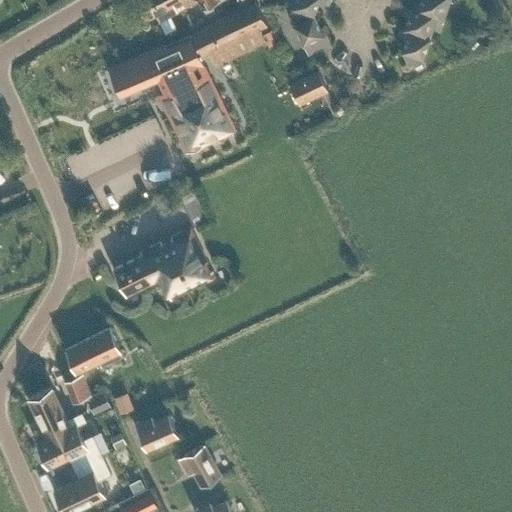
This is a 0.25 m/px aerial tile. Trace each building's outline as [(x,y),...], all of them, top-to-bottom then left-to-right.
[(198,0),(202,9),(220,0),(138,0),(146,15),(155,10),(159,20),(198,0)] [(188,31),(156,47),(168,72),(173,70),(179,83),(183,81),(185,84),(191,81),(190,78),(208,70),(201,56),(267,24),(255,0),(250,0),(188,31)] [(288,0),(288,3),(299,7),(313,12),(317,0),(318,0),(323,2),(329,3),(329,0),(288,0)] [(406,0),(406,3),(437,14),(443,16),(449,0),(406,0)] [(404,26),(430,35),(437,14),(406,3),(403,11),(409,13),(404,26)] [(313,12),(299,7),(294,22),(303,42),(328,30),(325,22),(319,25),(313,12)] [(423,56),(430,35),(404,26),(401,34),(406,36),(402,49),(409,63),(423,56)] [(270,46),(281,40),(275,27),(263,33),(270,46)] [(179,83),(159,93),(187,150),(236,127),(208,70),(190,78),(191,81),(185,84),(183,81),(179,83)] [(317,70),(290,82),(299,102),(326,89),(317,70)] [(163,281),(171,296),(215,275),(212,269),(210,271),(205,261),(208,260),(191,225),(171,235),(173,238),(163,243),(161,240),(140,250),(142,254),(114,267),(126,293),(155,279),(157,284),(163,281)] [(110,327),(67,347),(77,369),(100,358),(102,362),(122,353),(110,327)] [(86,396),(78,374),(64,379),(73,401),(86,396)] [(53,385),(29,396),(48,436),(48,437),(78,423),(87,419),(83,410),(68,417),(53,385)] [(127,392),(114,396),(121,412),(134,407),(127,392)] [(105,393),(89,400),(95,411),(110,404),(105,393)] [(146,448),(178,434),(169,413),(154,420),(152,415),(135,422),(146,448)] [(48,436),(37,441),(48,465),(70,455),(75,466),(103,453),(99,444),(94,433),(85,437),(78,423),(48,437),(48,436)] [(100,430),(94,433),(99,444),(105,441),(100,430)] [(121,430),(112,434),(117,446),(126,441),(121,430)] [(202,484),(221,473),(204,443),(180,456),(189,472),(194,470),(202,484)] [(80,477),(54,489),(64,511),(65,511),(105,493),(99,478),(112,472),(103,453),(75,466),(80,477)] [(140,477),(130,483),(134,490),(144,485),(140,477)] [(159,511),(148,490),(121,504),(125,511),(159,511)] [(195,511),(234,511),(228,499),(213,506),(211,501),(194,509),(195,511)]
